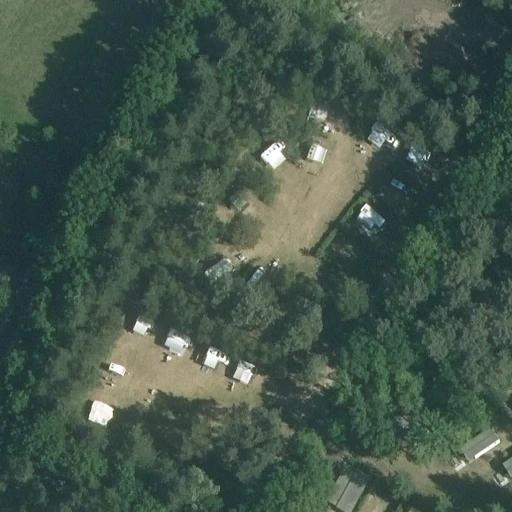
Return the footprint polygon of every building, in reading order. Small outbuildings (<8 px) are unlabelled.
[(327,123),(331,111),(312,105),(308,117),(327,123)] [(392,124),(382,141),(394,149),(405,132),(392,124)] [(265,155),(253,167),(269,182),(281,170),(265,155)] [(388,196),(411,198),(412,185),(389,183),(388,196)] [(370,208),(358,222),(374,236),(386,221),(370,208)] [(124,333),(139,326),(131,309),(116,316),(124,333)] [(164,334),(153,353),(170,363),(181,344),(164,334)] [(273,383),(267,399),(282,405),(288,388),(273,383)] [(396,419),(392,434),(426,444),(430,429),(396,419)] [(491,431),(461,451),(469,464),(500,443),(491,431)] [(511,462),(503,468),(511,480),(511,479),(511,462)] [(357,473),(335,511),(336,511),(351,511),(370,480),(357,473)] [(369,493),(360,509),(366,511),(381,511),(386,503),(369,493)]
